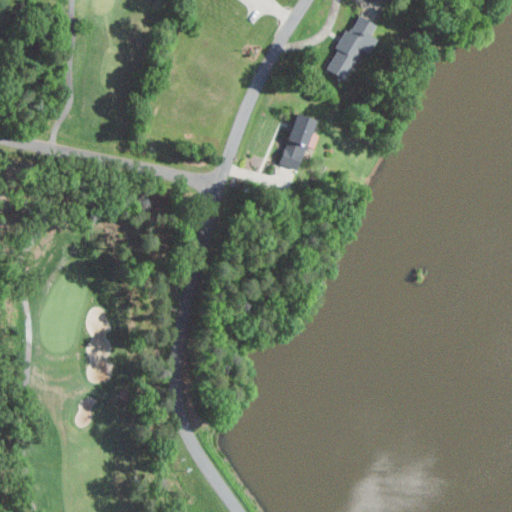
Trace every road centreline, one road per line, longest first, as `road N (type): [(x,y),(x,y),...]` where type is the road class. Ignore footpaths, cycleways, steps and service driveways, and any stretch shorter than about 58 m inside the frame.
road 1 (residential): [(236,511),(187,434),(175,401),(175,364),(211,208),(247,106),(307,0)]
road 2 (residential): [(218,187),(0,137)]
